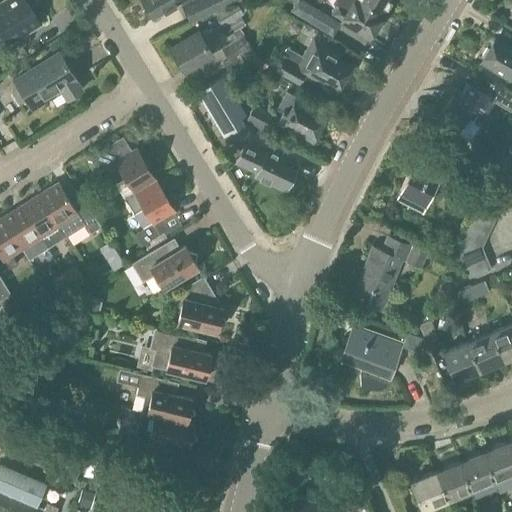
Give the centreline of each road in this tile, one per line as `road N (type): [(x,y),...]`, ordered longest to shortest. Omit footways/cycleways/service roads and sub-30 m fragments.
road 1 (tertiary): [(298,287),(360,150),(447,0)]
road 2 (residential): [(298,287),(254,259),(148,88)]
road 3 (residential): [(265,409),(333,423),(403,425),(468,414),(511,396)]
road 4 (residential): [(0,181),(148,88)]
road 5 (tertiary): [(265,409),(298,287)]
